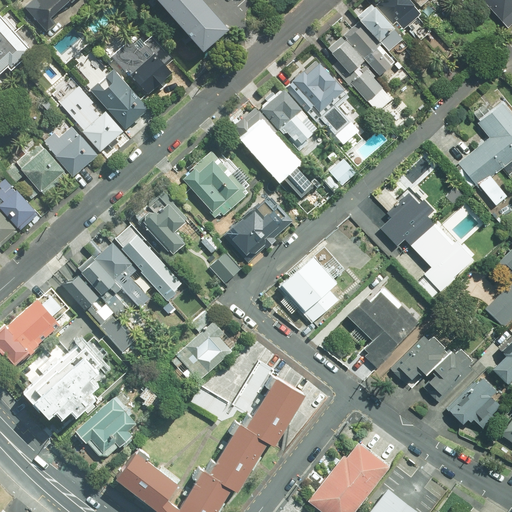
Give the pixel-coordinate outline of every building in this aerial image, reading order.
[(30,0),(24,6),(47,32),(57,23),(54,19),(59,15),(57,11),(70,1),(74,3),(76,0),(30,0)] [(228,28),(203,0),(157,0),(202,51),(228,28)] [(410,0),(375,0),(373,2),(393,25),(395,23),(401,29),(404,26),(420,43),(432,32),(416,15),(420,11),(410,0)] [(511,0),(481,0),(508,28),(511,24),(511,0)] [(362,25),(386,52),(401,38),(391,27),(371,4),(369,3),(355,17),(358,21),(359,22),(362,25)] [(0,79),(33,50),(0,13),(0,79)] [(345,40),(363,60),(379,77),(395,62),(386,52),(362,25),(359,22),(342,37),(345,40)] [(337,62),(332,66),(352,88),(354,86),(368,102),(383,88),(374,78),(376,77),(361,61),(363,60),(345,40),(342,37),(341,36),(326,50),(337,62)] [(140,50),(131,41),(114,57),(148,94),(173,71),(147,44),(140,50)] [(308,71),(305,68),(284,88),(316,119),(333,136),(350,119),(338,107),(349,96),(344,91),(347,88),(319,60),(308,71)] [(100,81),(109,91),(104,96),(112,104),(107,109),(126,130),(149,108),(113,69),(100,81)] [(87,78),(81,83),(94,99),(100,93),(87,78)] [(260,110),(283,134),(286,131),(293,139),(295,137),(300,143),(317,127),(282,90),(260,110)] [(511,112),(500,99),(495,104),(485,93),(468,109),(478,120),(476,122),(488,136),(458,163),(462,167),(455,173),(472,191),(477,186),(495,206),(506,196),(491,179),(501,170),(511,181),(511,112)] [(75,116),(85,127),(81,131),(100,152),(125,131),(106,110),(98,116),(94,112),(100,106),(94,99),(75,116)] [(233,131),(253,151),(255,149),(257,151),(256,152),(279,176),(294,161),(271,137),(278,131),(256,108),(233,131)] [(59,136),(54,131),(42,142),(72,175),(97,154),(72,125),(59,136)] [(69,176),(38,141),(16,162),(47,196),(69,176)] [(225,156),(220,160),(213,150),(181,176),(215,218),(248,191),(247,190),(252,186),(247,179),(249,178),(238,164),(235,167),(225,156)] [(357,172),(343,157),(328,171),(342,186),(357,172)] [(313,185),(295,165),(282,177),(300,197),(313,185)] [(410,188),(407,191),(397,180),(391,186),(387,182),(373,195),(387,210),(384,212),(392,221),(382,230),(405,254),(411,247),(431,268),(424,274),(440,291),(475,257),(456,237),(453,240),(434,220),(438,216),(410,188)] [(0,198),(2,201),(0,202),(0,207),(17,226),(34,211),(8,183),(0,190),(0,198)] [(461,192),(451,184),(441,197),(452,205),(461,192)] [(142,220),(172,252),(185,240),(176,231),(189,219),(171,199),(167,202),(164,199),(163,200),(158,194),(146,205),(151,211),(142,220)] [(293,220),(277,203),(264,215),(255,205),(223,234),(247,261),(266,244),(270,248),(277,241),(274,237),(293,220)] [(0,241),(13,230),(0,215),(0,241)] [(175,287),(181,282),(131,224),(114,239),(166,300),(178,290),(175,287)] [(221,244),(208,233),(200,243),(212,254),(221,244)] [(86,262),(89,265),(81,273),(100,296),(111,287),(116,293),(121,289),(139,309),(152,298),(132,274),(137,269),(112,240),(102,249),(93,238),(84,245),(93,256),(86,262)] [(334,277),(345,268),(326,244),(279,283),(311,322),(340,298),(329,285),(336,280),(334,277)] [(511,245),(495,262),(511,279),(511,283),(496,299),(511,316),(511,245)] [(226,250),(209,266),(226,283),(243,267),(226,250)] [(139,336),(116,312),(125,304),(115,294),(102,306),(96,299),(99,296),(76,272),(57,290),(79,314),(83,310),(98,326),(122,352),(139,336)] [(377,371),(395,354),(391,350),(419,322),(383,287),(370,300),(365,295),(345,316),(350,320),(371,340),(359,353),(377,371)] [(5,324),(0,328),(0,350),(4,355),(4,354),(15,366),(29,353),(31,355),(35,352),(33,350),(39,345),(39,344),(60,325),(37,300),(7,327),(5,324)] [(178,307),(170,300),(163,309),(170,316),(178,307)] [(236,346),(211,320),(173,356),(198,382),(236,346)] [(426,335),(422,331),(387,372),(410,392),(422,378),(427,382),(420,389),(437,404),(474,361),(455,345),(450,350),(431,334),(429,332),(426,335)] [(511,334),(499,347),(506,355),(493,368),(505,381),(511,373),(511,334)] [(99,381),(111,369),(101,358),(104,356),(91,342),(88,344),(84,339),(66,355),(60,348),(55,343),(22,372),(32,383),(22,392),(48,422),(56,414),(62,421),(71,413),(76,419),(96,401),(91,395),(103,385),(99,381)] [(168,491),(185,472),(164,460),(163,462),(151,455),(155,448),(140,438),(109,474),(118,483),(119,481),(154,511),(153,511),(208,511),(225,485),(234,491),(264,441),(269,444),(300,393),(270,374),(275,364),(262,357),(237,400),(247,406),(239,419),(237,417),(205,470),(197,465),(177,498),(168,491)] [(443,410),(461,427),(465,423),(469,427),(473,422),(481,430),(494,417),(492,414),(500,406),(488,395),(491,391),(476,377),(443,410)] [(86,441),(97,453),(106,454),(116,445),(118,447),(132,434),(127,428),(134,421),(109,394),(71,428),(84,443),(86,441)] [(511,418),(500,436),(511,444),(511,418)] [(350,511),(387,464),(355,440),(309,500),(324,511),(350,511)] [(417,511),(386,488),(367,511),(417,511)]
